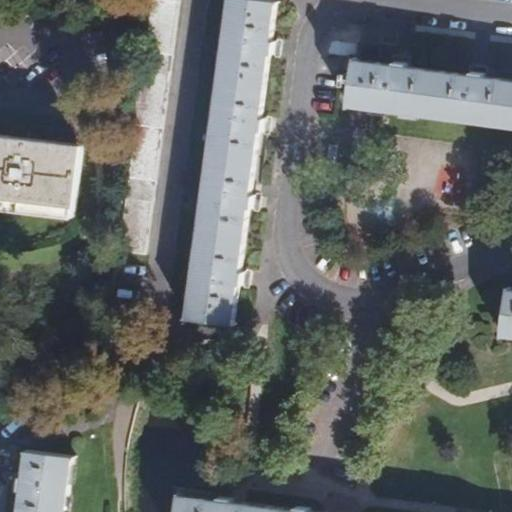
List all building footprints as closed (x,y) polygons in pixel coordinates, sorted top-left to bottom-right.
[(281,1),(276,0),(232,0),(190,313),(188,313),(188,318),(241,325),(241,321),(239,320),(243,282),(246,283),(248,269),(245,269),(252,208),(255,206),(256,195),(254,195),(262,130),(265,130),(266,118),(264,117),(271,52),(274,52),(275,40),(273,39),(278,4),(281,4),(281,1)] [(511,79),(485,76),(485,73),(473,72),(473,74),(408,65),(408,63),(398,62),(398,64),(361,59),(361,57),(348,56),(347,69),(355,70),(351,107),(355,108),(355,104),(511,125),(511,79)] [(0,200),(77,209),(85,145),(0,134),(0,200)] [(78,455),(26,448),(25,452),(28,452),(25,477),(22,476),(20,489),(24,489),(20,511),(67,511),(75,457),(78,458),(78,455)] [(221,500),(181,495),(178,511),(310,511),(310,507),(298,506),(297,510),(234,500),(234,498),(221,496),(221,500)]
